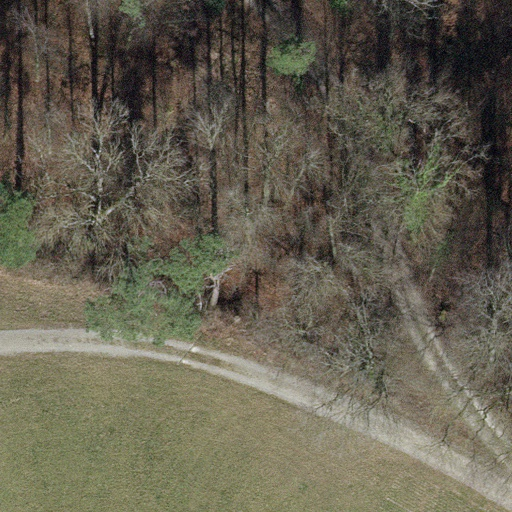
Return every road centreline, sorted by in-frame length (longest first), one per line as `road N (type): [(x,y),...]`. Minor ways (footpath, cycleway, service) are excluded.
road 1 (track): [(511,499),(364,420),(201,357),(89,341),(0,342)]
road 2 (track): [(511,457),(442,363),(408,295),(330,82),(257,0)]
